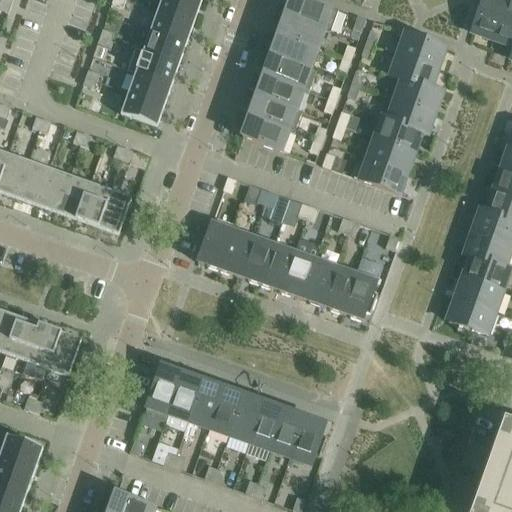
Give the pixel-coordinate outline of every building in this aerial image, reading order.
[(14,2),(8,0),(1,0),(0,4),(0,5),(11,9),(14,2)] [(123,11),(126,4),(114,0),(112,7),(123,11)] [(193,28),(201,8),(179,0),(162,0),(157,15),(193,28)] [(298,0),(292,0),(285,19),(331,35),(338,14),(298,0)] [(370,12),(374,0),(364,0),(362,9),(370,12)] [(495,44),(510,0),(509,0),(507,6),(490,0),(485,0),(472,36),(495,44)] [(511,62),(511,0),(510,0),(495,44),(511,49),(511,60),(511,62)] [(0,14),(8,17),(11,9),(0,5),(0,14)] [(186,48),(193,28),(157,15),(150,35),(186,48)] [(331,35),(285,19),(278,40),(316,53),(323,34),(330,36),(331,35)] [(366,24),(357,21),(353,34),(361,36),(366,24)] [(114,37),(102,33),(100,41),(111,45),(114,37)] [(179,69),(186,48),(150,35),(143,55),(135,52),(135,53),(179,69)] [(370,35),(366,48),(374,51),(379,38),(370,35)] [(437,73),(444,51),(407,38),(399,60),(437,73)] [(316,53),(278,40),(271,60),(316,76),(316,75),(309,72),(316,53)] [(108,52),(111,45),(100,41),(97,48),(108,52)] [(370,63),(374,51),(366,48),(361,60),(370,63)] [(347,50),(343,62),(351,65),(355,53),(347,50)] [(172,89),(179,69),(135,53),(128,74),(172,89)] [(316,76),(271,60),(264,80),(309,96),(316,76)] [(430,92),(437,73),(399,60),(392,80),(441,97),(441,96),(430,92)] [(347,78),(351,65),(343,62),(338,75),(347,78)] [(99,78),(88,74),(85,82),(96,86),(99,78)] [(164,110),(172,89),(128,74),(127,75),(135,78),(128,97),(164,110)] [(356,76),(351,88),(360,91),(364,79),(356,76)] [(309,96),(264,80),(256,101),(302,117),(302,116),(294,113),(301,95),(308,97),(309,96)] [(433,118),(441,97),(392,80),(391,81),(395,82),(388,102),(433,118)] [(94,93),(96,86),(85,82),(83,89),(94,93)] [(355,104),(360,91),(351,88),(347,101),(355,104)] [(333,91),(328,103),(337,106),(341,94),(333,91)] [(157,131),(164,110),(128,97),(120,118),(157,131)] [(302,117),(256,101),(249,121),(294,137),(302,117)] [(426,138),(433,118),(388,102),(388,103),(396,105),(389,124),(383,122),(383,123),(426,138)] [(332,119),(337,106),(328,103),(324,116),(332,119)] [(10,112),(3,109),(0,116),(0,120),(6,123),(10,112)] [(341,117),(337,129),(345,132),(350,120),(341,117)] [(39,135),(43,123),(36,121),(32,132),(39,135)] [(294,137),(249,121),(242,142),(279,156),(287,135),(294,138),(294,137)] [(51,126),(43,123),(39,135),(47,137),(51,126)] [(426,139),(426,138),(383,123),(376,143),(413,156),(420,137),(426,139)] [(341,145),(345,132),(337,129),(332,142),(341,145)] [(318,131),(314,144),(322,147),(327,134),(318,131)] [(80,149),(84,138),(77,135),(73,147),(80,149)] [(92,141),(84,138),(80,149),(88,152),(92,141)] [(406,177),(413,156),(376,143),(369,163),(406,177)] [(318,160),(322,147),(314,144),(309,157),(318,160)] [(121,164),(125,152),(117,150),(113,161),(121,164)] [(132,155),(125,152),(121,164),(128,166),(132,155)] [(511,153),(510,153),(502,175),(511,178),(511,153)] [(322,171),(330,174),(335,161),(327,158),(322,171)] [(0,197),(15,203),(28,166),(8,159),(0,180),(0,197)] [(398,198),(406,177),(369,163),(361,185),(398,198)] [(36,210),(49,174),(28,166),(15,203),(36,210)] [(56,217),(69,181),(49,174),(36,210),(56,217)] [(511,178),(502,175),(495,196),(511,202),(511,178)] [(76,224),(89,188),(69,181),(56,217),(76,224)] [(231,198),(236,185),(228,182),(223,195),(231,198)] [(97,232),(110,195),(89,188),(76,224),(97,232)] [(265,210),(269,197),(261,194),(257,207),(265,210)] [(131,203),(110,195),(97,232),(118,239),(131,203)] [(511,226),(511,202),(495,196),(487,216),(482,214),(481,216),(511,226)] [(274,224),(282,201),(269,197),(265,210),(262,220),(274,224)] [(306,224),(310,212),(302,209),(298,221),(306,224)] [(318,214),(310,212),(306,224),(314,227),(318,214)] [(511,226),(481,216),(474,237),(511,250),(511,248),(511,226)] [(219,275),(235,230),(214,222),(198,267),(219,275)] [(346,239),(351,226),(343,223),(338,236),(346,239)] [(355,242),(359,229),(351,226),(346,239),(355,242)] [(239,282),(252,245),(233,238),(236,230),(235,230),(219,275),(239,282)] [(511,250),(474,237),(466,258),(509,274),(510,273),(504,271),(511,250)] [(399,243),(390,240),(386,253),(394,256),(399,243)] [(260,289),(273,252),(252,245),(239,282),(260,289)] [(280,297),(293,259),(273,252),(260,289),(280,297)] [(501,296),(509,274),(466,258),(466,259),(472,262),(465,282),(501,296)] [(300,304),(314,266),(293,259),(280,297),(300,304)] [(321,311),(334,273),(314,266),(300,304),(321,311)] [(341,318),(357,273),(356,273),(353,280),(334,273),(321,311),(341,318)] [(378,281),(357,273),(341,318),(362,326),(366,316),(371,318),(378,298),(373,297),(378,281)] [(494,317),(501,296),(465,282),(457,304),(494,317)] [(486,339),(494,317),(457,304),(448,326),(459,330),(457,335),(474,340),(475,336),(486,339)] [(0,356),(6,358),(19,322),(0,315),(0,356)] [(26,366),(39,329),(19,322),(6,358),(26,366)] [(47,373),(60,337),(39,329),(26,366),(47,373)] [(81,344),(60,337),(47,373),(68,380),(81,344)] [(166,425),(182,380),(160,372),(144,417),(166,425)] [(189,425),(202,387),(182,380),(166,425),(167,425),(169,418),(189,425)] [(209,432),(222,394),(202,387),(189,425),(209,432)] [(229,439),(243,402),(222,394),(209,432),(229,439)] [(32,415),(36,404),(28,402),(24,413),(32,415)] [(250,446),(263,409),(243,402),(229,439),(250,446)] [(43,407),(36,404),(32,415),(39,418),(43,407)] [(270,454),(283,416),(263,409),(250,446),(270,454)] [(290,461),(304,423),(283,416),(270,454),(290,461)] [(325,431),(304,423),(290,461),(312,468),(315,460),(320,462),(323,452),(318,450),(325,431)] [(511,511),(511,430),(503,428),(473,511),(511,511)] [(0,461),(35,474),(43,452),(6,439),(0,457),(0,461)] [(130,457),(138,460),(143,447),(135,445),(130,457)] [(172,472),(176,459),(168,456),(164,469),(172,472)] [(184,462),(176,459),(172,472),(180,475),(184,462)] [(35,474),(0,461),(0,484),(28,494),(35,474)] [(212,487),(217,474),(209,471),(204,484),(212,487)] [(225,477),(217,474),(212,487),(220,490),(225,477)] [(0,507),(14,511),(21,511),(28,494),(0,484),(0,507)] [(253,501),(258,488),(250,485),(245,498),(253,501)] [(266,491),(258,488),(253,501),(261,504),(266,491)] [(152,511),(153,511),(117,498),(116,498),(110,511),(152,511)] [(297,502),(293,511),(302,511),(305,505),(297,502)]
